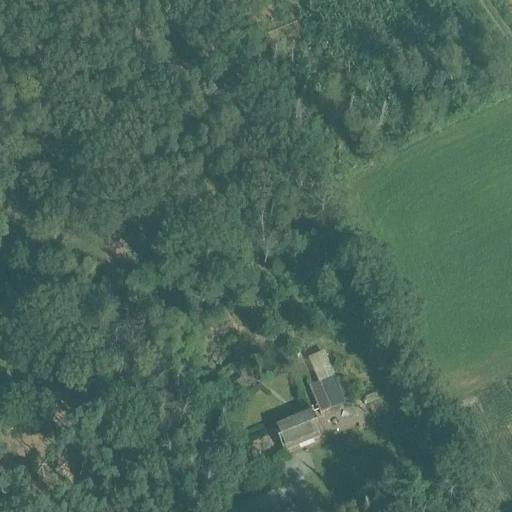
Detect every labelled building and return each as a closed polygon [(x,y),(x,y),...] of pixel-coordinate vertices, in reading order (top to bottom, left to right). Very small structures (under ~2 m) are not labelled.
[(330,356),(315,363),(319,372),(317,373),(321,382),(337,374),(334,368),(335,367),(330,356)] [(328,407),(330,412),(345,406),(334,378),(319,384),(328,407)] [(328,407),(319,384),(308,388),(319,417),(330,412),(328,407)] [(283,455),(319,440),(308,413),(272,427),(283,455)] [(280,511),(275,495),(228,510),(229,511),(280,511)]
